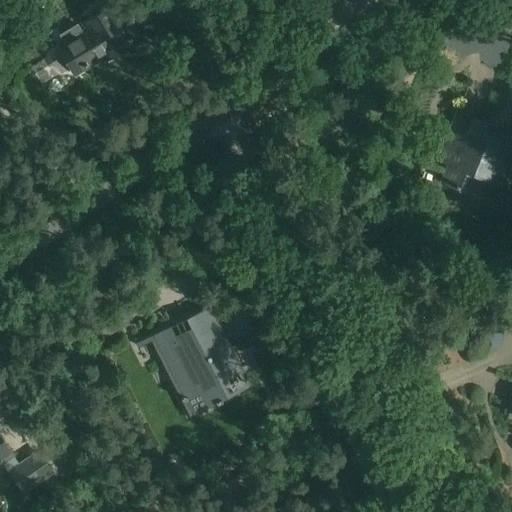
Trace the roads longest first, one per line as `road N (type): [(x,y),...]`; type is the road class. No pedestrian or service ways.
road 1 (unclassified): [(444,511),(265,200),(224,111)]
road 2 (tertiary): [(0,262),(224,111)]
road 3 (tertiary): [(224,111),(402,0)]
